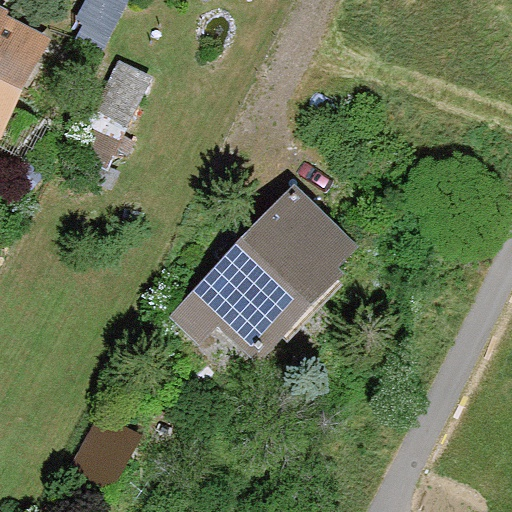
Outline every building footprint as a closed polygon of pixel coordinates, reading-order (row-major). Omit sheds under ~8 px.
[(126,0),(89,0),(79,23),(108,38),(126,0)] [(0,28),(0,126),(39,49),(0,28)] [(143,80),(119,68),(95,116),(85,135),(82,134),(73,152),(87,158),(80,174),(104,187),(113,170),(104,166),(109,156),(107,155),(110,147),(128,157),(134,146),(115,136),(143,80)] [(348,251),(293,198),(196,300),(258,359),(334,279),(327,273),(348,251)] [(81,464),(120,481),(149,417),(110,399),(81,464)]
